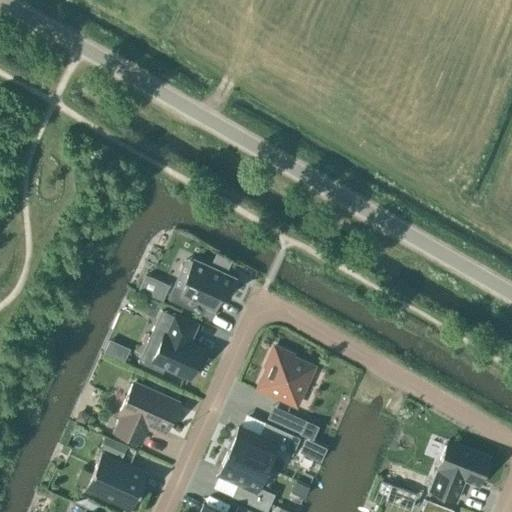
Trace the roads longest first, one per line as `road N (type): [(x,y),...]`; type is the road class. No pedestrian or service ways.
road 1 (unclassified): [(511,294),(0,1)]
road 2 (residential): [(511,444),(286,313),(264,310),(248,324),(163,511)]
